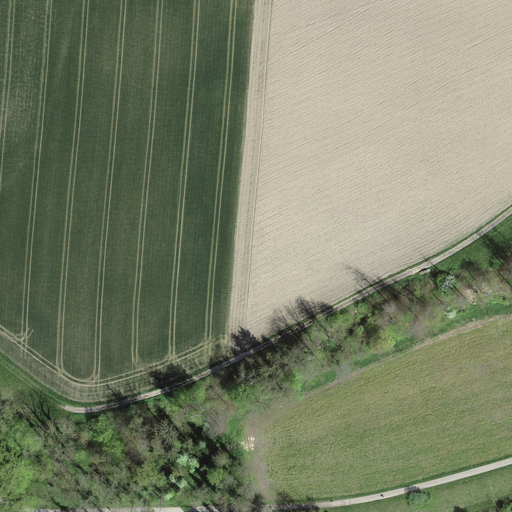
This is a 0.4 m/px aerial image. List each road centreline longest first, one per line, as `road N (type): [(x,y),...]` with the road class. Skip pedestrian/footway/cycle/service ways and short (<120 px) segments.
road 1 (track): [(511,211),(448,254),(206,373),(94,410),(66,408)]
road 2 (track): [(90,511),(333,505),(511,461)]
